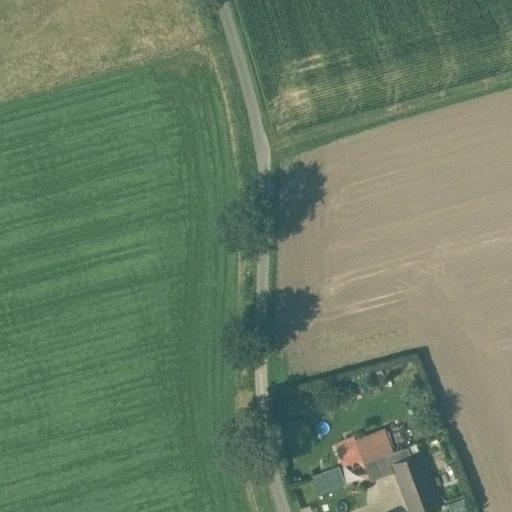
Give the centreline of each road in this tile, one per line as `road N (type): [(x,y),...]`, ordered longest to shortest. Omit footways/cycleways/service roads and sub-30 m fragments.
road 1 (unclassified): [(285,511),(267,466),(260,406),(260,154),(220,0)]
road 2 (track): [(260,154),(511,81)]
